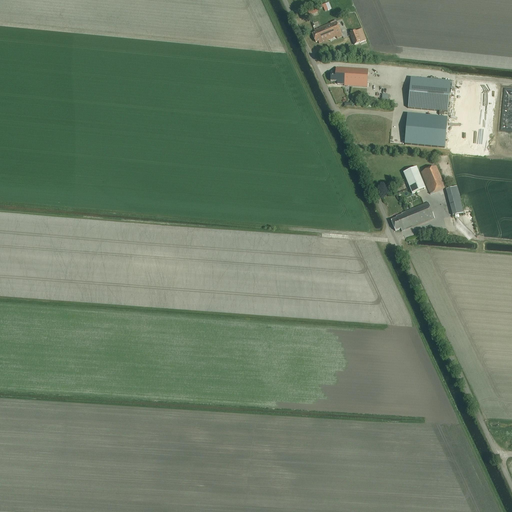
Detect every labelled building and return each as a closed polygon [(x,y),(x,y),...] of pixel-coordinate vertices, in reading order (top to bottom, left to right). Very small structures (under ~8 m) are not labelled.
[(314,32),(312,33),(316,42),(318,41),(319,43),(336,36),(337,38),(341,36),(336,21),(313,30),(314,32)] [(361,29),(356,31),(361,43),(366,41),(361,29)] [(356,31),(349,33),(354,46),(361,43),(356,31)] [(367,87),(368,70),(336,68),(336,73),(331,73),(331,81),(337,82),(337,84),(344,84),(344,85),(367,87)] [(450,83),(410,79),(407,110),(447,114),(450,83)] [(407,114),(404,144),(444,148),(447,118),(407,114)] [(446,188),(436,166),(421,173),(431,195),(446,188)] [(412,195),(425,189),(417,169),(403,174),(412,195)] [(463,214),(456,188),(445,191),(452,217),(463,214)] [(402,231),(434,218),(428,203),(405,212),(406,212),(402,214),(402,215),(396,217),(397,218),(391,221),(395,231),(401,229),(402,231)]
